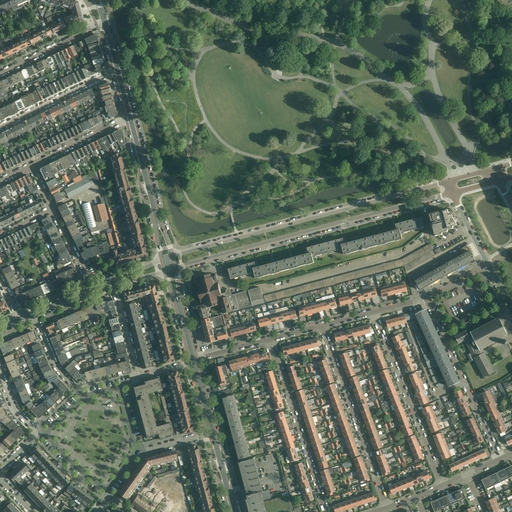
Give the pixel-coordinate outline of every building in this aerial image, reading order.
[(6,10),(11,8),(8,0),(5,0),(5,1),(3,2),(6,10)] [(63,0),(62,7),(71,10),(72,13),(80,11),(78,3),(77,3),(75,2),(74,2),(71,1),(69,1),(68,0),(63,0)] [(511,0),(496,0),(511,9),(511,7),(511,0)] [(80,11),(72,13),(73,15),(63,19),(67,27),(69,26),(70,26),(72,25),(74,24),(79,21),(79,22),(80,21),(82,20),(83,20),(82,20),(80,11)] [(53,34),(57,32),(53,22),(52,20),(51,17),(50,17),(46,19),(47,22),(49,21),(49,22),(50,22),(52,26),(50,27),(53,34)] [(57,32),(62,30),(58,23),(56,24),(55,21),(53,22),(57,32)] [(44,38),(48,36),(41,22),(38,24),(39,26),(40,26),(43,30),(40,31),(44,38)] [(41,22),(48,36),(52,34),(49,27),(47,29),(45,26),(44,23),(43,23),(42,22),(41,22)] [(40,40),(44,38),(40,31),(38,33),(34,26),(33,27),(35,31),(40,40)] [(31,44),(35,42),(32,36),(30,37),(28,34),(27,35),(31,44)] [(85,40),(87,45),(98,42),(96,36),(94,35),(85,40)] [(23,48),(27,46),(24,40),(22,41),(20,38),(18,39),(23,48)] [(15,53),(19,51),(16,44),(13,45),(11,40),(9,41),(10,43),(15,53)] [(98,42),(87,45),(84,46),(80,47),(80,49),(82,52),(85,51),(85,52),(89,50),(99,47),(98,42)] [(78,43),(72,46),(67,49),(71,58),(72,59),(78,56),(74,49),(75,49),(75,50),(77,51),(80,49),(80,47),(78,43)] [(7,57),(11,55),(8,48),(5,49),(4,46),(2,47),(7,57)] [(101,53),(99,47),(89,50),(85,52),(87,57),(86,57),(86,58),(90,56),(101,53)] [(67,49),(63,51),(69,63),(71,62),(69,59),(71,58),(67,49)] [(63,51),(59,53),(63,62),(65,61),(66,63),(68,68),(71,67),(69,63),(63,51)] [(59,53),(55,55),(63,71),(65,69),(61,63),(63,62),(59,53)] [(101,53),(90,56),(92,62),(102,58),(101,53)] [(55,55),(51,57),(55,65),(55,66),(57,65),(60,71),(61,72),(62,71),(63,71),(55,55)] [(50,67),(55,65),(51,57),(46,59),(50,67)] [(104,64),(102,58),(92,62),(89,62),(91,68),(97,66),(104,64)] [(50,68),(50,67),(46,59),(41,61),(45,70),(48,68),(48,69),(50,68)] [(40,72),(45,70),(41,61),(35,64),(40,72)] [(86,78),(88,77),(89,77),(84,68),(81,61),(78,63),(82,70),(86,78)] [(35,75),(40,72),(35,64),(31,66),(35,75)] [(92,75),(103,70),(103,69),(104,68),(105,68),(104,64),(97,66),(91,68),(89,69),(92,75)] [(29,77),(35,75),(31,66),(25,69),(29,77)] [(82,80),(86,78),(82,70),(80,71),(78,67),(76,68),(82,80)] [(78,82),(82,80),(76,68),(74,69),(76,72),(74,73),(78,82)] [(25,69),(22,71),(20,72),(24,80),(29,77),(25,69)] [(74,84),(78,82),(74,73),(72,74),(70,69),(67,70),(68,72),(74,84)] [(19,82),(24,80),(20,72),(15,74),(19,82)] [(71,86),(74,84),(68,72),(66,73),(68,76),(66,77),(71,86)] [(15,74),(10,77),(14,85),(19,82),(15,74)] [(59,92),(63,90),(58,81),(57,82),(55,79),(53,75),(54,75),(53,75),(51,76),(59,92)] [(63,75),(61,76),(67,88),(71,86),(66,77),(64,78),(63,75)] [(55,94),(59,92),(51,76),(49,77),(53,84),(51,85),(55,94)] [(61,76),(58,77),(60,80),(58,81),(63,90),(65,89),(67,88),(61,76)] [(9,87),(14,85),(10,77),(5,79),(9,87)] [(4,90),(9,87),(5,79),(0,82),(4,90)] [(110,87),(108,82),(107,82),(107,81),(96,87),(90,90),(92,92),(103,89),(110,87)] [(47,82),(45,83),(51,96),(52,95),(55,94),(51,85),(49,86),(47,82)] [(43,89),(41,90),(40,87),(38,83),(36,84),(40,92),(44,99),(47,97),(43,89)] [(47,97),(50,96),(51,96),(45,83),(43,85),(45,88),(43,89),(47,97)] [(40,101),(44,99),(40,92),(36,84),(34,85),(35,88),(37,91),(35,92),(40,101)] [(111,93),(110,87),(103,89),(92,92),(94,98),(100,96),(111,93)] [(95,98),(94,98),(92,92),(90,90),(86,92),(92,103),(94,102),(93,99),(95,98)] [(34,104),(40,101),(35,92),(31,94),(30,92),(29,93),(34,104)] [(86,92),(83,93),(87,102),(89,101),(90,104),(92,103),(86,92)] [(30,106),(34,104),(29,93),(28,93),(29,95),(25,97),(30,106)] [(83,93),(79,95),(85,107),(87,106),(85,103),(87,102),(83,93)] [(113,99),(111,93),(100,96),(94,98),(95,98),(96,102),(97,103),(107,100),(113,99)] [(79,95),(75,97),(79,106),(81,105),(83,108),(85,107),(79,95)] [(24,109),(30,106),(25,97),(21,99),(20,97),(19,98),(24,109)] [(75,97),(71,99),(77,111),(79,110),(77,107),(79,106),(75,97)] [(9,116),(11,115),(14,114),(8,102),(6,98),(5,99),(8,106),(5,107),(9,116)] [(19,111),(21,110),(24,109),(19,98),(18,98),(19,100),(15,102),(19,111)] [(71,99),(67,101),(72,110),(73,109),(75,112),(77,111),(71,99)] [(96,109),(100,108),(107,107),(114,105),(113,99),(107,100),(97,103),(98,105),(95,107),(96,109)] [(14,114),(19,111),(15,102),(13,100),(8,102),(14,114)] [(67,101),(63,103),(69,115),(71,114),(70,111),(72,110),(67,101)] [(63,103),(60,105),(64,113),(66,112),(67,116),(69,115),(63,103)] [(60,105),(56,107),(64,124),(65,124),(63,118),(64,118),(62,114),(64,113),(60,105)] [(100,108),(96,109),(99,115),(116,110),(114,105),(107,107),(100,108)] [(0,111),(4,119),(7,117),(9,116),(5,107),(0,109),(0,108),(0,111)] [(56,107),(52,109),(56,117),(58,116),(59,120),(61,124),(63,123),(64,124),(56,107)] [(52,109),(48,111),(54,123),(56,122),(54,118),(56,117),(52,109)] [(96,109),(88,112),(90,115),(95,126),(116,116),(117,114),(116,110),(99,115),(96,109)] [(48,111),(44,112),(48,121),(50,120),(52,124),(54,123),(48,111)] [(41,114),(40,114),(44,123),(47,122),(48,121),(44,112),(44,113),(43,113),(41,114)] [(36,116),(40,125),(42,124),(44,127),(45,127),(46,126),(44,123),(40,114),(39,115),(36,116)] [(36,116),(32,118),(40,134),(42,133),(40,129),(38,126),(40,125),(36,116)] [(40,134),(32,118),(28,120),(33,129),(34,128),(38,135),(40,134)] [(88,130),(91,128),(88,121),(86,121),(84,118),(82,119),(88,130)] [(80,134),(84,132),(80,124),(78,125),(77,122),(76,122),(75,119),(73,120),(80,134)] [(28,120),(24,122),(30,134),(33,133),(31,130),(33,129),(28,120)] [(76,136),(80,134),(73,120),(71,121),(74,127),(72,128),(76,136)] [(24,122),(21,124),(25,133),(26,132),(28,135),(30,134),(24,122)] [(21,124),(17,126),(22,138),(24,141),(26,140),(23,133),(25,133),(21,124)] [(17,126),(13,128),(17,136),(19,136),(20,139),(22,138),(17,126)] [(72,138),(75,136),(76,136),(72,128),(71,129),(69,126),(67,127),(72,138)] [(13,128),(9,130),(15,143),(17,142),(15,137),(17,136),(13,128)] [(61,143),(62,143),(65,141),(59,130),(59,131),(58,128),(56,129),(57,131),(59,135),(57,136),(61,143)] [(65,141),(66,141),(69,139),(65,132),(63,133),(61,129),(59,130),(65,141)] [(9,130),(5,132),(9,140),(11,140),(12,143),(13,142),(15,146),(16,146),(15,143),(9,130)] [(120,130),(115,132),(113,133),(117,141),(119,146),(121,146),(120,147),(121,149),(123,149),(122,145),(125,145),(121,130),(120,130)] [(57,145),(61,143),(57,136),(55,136),(54,133),(52,131),(51,132),(57,145)] [(5,132),(1,134),(7,146),(7,147),(10,146),(7,141),(9,140),(5,132)] [(53,147),(57,145),(51,132),(50,132),(49,133),(50,135),(51,139),(50,139),(53,147)] [(113,133),(110,135),(113,143),(116,148),(118,147),(115,142),(117,141),(113,133)] [(49,149),(53,147),(50,139),(48,140),(46,137),(45,134),(43,135),(49,149)] [(45,151),(49,149),(43,135),(40,136),(42,139),(44,142),(42,143),(45,151)] [(110,135),(106,137),(114,153),(116,151),(115,151),(112,144),(113,143),(110,135)] [(36,136),(34,137),(40,149),(42,152),(45,151),(42,143),(40,144),(38,140),(36,136)] [(38,154),(42,152),(40,149),(34,137),(30,139),(31,141),(33,140),(36,146),(34,147),(38,154)] [(106,137),(98,141),(104,154),(106,158),(114,154),(114,153),(106,137)] [(34,156),(38,154),(34,147),(32,147),(31,144),(28,140),(27,141),(34,156)] [(30,158),(34,156),(27,141),(24,142),(28,149),(26,150),(30,158)] [(98,141),(94,143),(98,150),(99,149),(101,153),(102,155),(104,154),(98,141)] [(94,143),(90,145),(95,156),(96,158),(99,157),(97,155),(99,154),(98,150),(94,143)] [(90,145),(86,146),(90,154),(91,153),(93,157),(95,156),(90,145)] [(86,146),(82,148),(86,157),(88,159),(90,164),(92,163),(90,158),(88,155),(90,154),(86,146)] [(26,160),(30,158),(26,150),(25,151),(22,147),(20,148),(26,160)] [(23,162),(26,160),(20,148),(18,149),(19,150),(21,153),(19,154),(23,162)] [(82,148),(78,150),(86,167),(85,164),(87,163),(84,157),(86,157),(82,148)] [(15,166),(19,164),(13,152),(11,149),(10,150),(11,154),(13,157),(11,158),(15,166)] [(78,150),(74,152),(78,160),(80,160),(84,168),(86,167),(78,150)] [(11,168),(15,166),(11,158),(9,159),(6,151),(3,152),(7,160),(11,168)] [(19,164),(23,162),(19,154),(17,155),(15,151),(13,152),(19,164)] [(115,177),(124,174),(125,174),(124,173),(125,172),(124,171),(123,170),(120,158),(121,157),(120,155),(119,154),(117,155),(116,151),(114,153),(114,154),(115,155),(111,156),(110,158),(115,177)] [(7,169),(11,168),(7,160),(3,152),(3,153),(3,154),(2,155),(5,161),(3,162),(7,169)] [(70,154),(75,165),(76,166),(80,164),(78,160),(74,152),(70,154)] [(68,155),(63,158),(69,169),(70,168),(71,172),(62,177),(65,183),(69,181),(72,179),(74,182),(73,182),(75,185),(82,181),(80,175),(78,177),(73,167),(74,166),(68,155)] [(63,158),(59,160),(64,171),(69,169),(63,158)] [(59,160),(54,162),(58,172),(62,170),(63,172),(64,171),(59,160)] [(54,162),(49,165),(54,176),(55,175),(55,174),(58,172),(54,162)] [(49,165),(44,167),(51,181),(53,180),(51,176),(53,175),(53,176),(54,176),(49,165)] [(39,171),(40,171),(45,181),(46,184),(51,181),(44,167),(40,169),(39,171)] [(94,173),(91,177),(90,177),(89,177),(94,186),(99,184),(96,172),(94,173)] [(115,177),(120,196),(130,193),(130,192),(130,190),(129,190),(128,187),(124,174),(115,177)] [(27,175),(24,177),(32,192),(34,191),(30,183),(32,182),(29,177),(29,176),(27,175)] [(24,177),(21,178),(24,186),(26,185),(29,191),(27,192),(28,194),(32,192),(24,177)] [(64,190),(66,193),(69,199),(94,186),(89,177),(87,178),(83,180),(82,181),(75,185),(68,188),(64,190)] [(46,184),(48,187),(60,181),(59,179),(56,181),(55,179),(53,180),(51,181),(46,184)] [(17,180),(13,182),(17,190),(18,189),(20,192),(22,191),(17,180)] [(48,187),(50,191),(59,187),(58,185),(61,184),(61,183),(63,182),(63,180),(60,181),(48,187)] [(9,184),(5,186),(9,194),(11,193),(13,197),(15,196),(9,184)] [(11,199),(9,194),(5,186),(1,188),(7,200),(8,199),(9,200),(11,199)] [(52,196),(60,192),(59,190),(62,188),(61,186),(59,187),(50,191),(52,196)] [(32,192),(34,196),(36,195),(38,199),(36,200),(40,208),(43,207),(43,205),(40,198),(36,190),(34,191),(32,192)] [(120,196),(118,196),(120,200),(121,200),(122,202),(131,200),(130,193),(120,196)] [(32,212),(36,210),(29,197),(28,194),(24,196),(26,198),(27,198),(30,203),(28,204),(32,212)] [(54,199),(56,203),(63,200),(62,198),(66,196),(65,194),(54,199)] [(36,210),(40,208),(36,200),(34,201),(31,196),(29,197),(36,210)] [(131,200),(122,202),(125,217),(127,222),(136,219),(136,216),(133,206),(132,203),(133,202),(132,201),(131,200)] [(20,218),(24,216),(20,208),(18,209),(15,201),(13,202),(20,218)] [(28,214),(32,212),(28,204),(26,205),(24,201),(22,202),(28,214)] [(16,220),(20,218),(13,202),(11,203),(14,211),(12,212),(16,220)] [(24,216),(28,214),(22,202),(20,203),(22,207),(20,208),(24,216)] [(88,229),(96,227),(89,203),(82,205),(88,229)] [(58,208),(60,213),(68,210),(65,204),(58,208)] [(108,220),(107,216),(104,204),(93,207),(96,216),(98,223),(108,220)] [(7,209),(12,222),(16,220),(12,212),(11,212),(7,205),(5,206),(7,209)] [(70,214),(68,210),(60,213),(63,218),(70,214)] [(459,224),(451,210),(430,215),(435,236),(439,235),(439,234),(442,234),(441,233),(444,232),(444,231),(447,231),(447,230),(450,229),(449,229),(452,228),(459,224)] [(0,215),(5,225),(9,224),(5,215),(3,216),(1,212),(0,211),(0,215)] [(72,219),(70,214),(63,218),(65,223),(72,219)] [(41,220),(44,226),(51,222),(49,218),(48,217),(41,220)] [(407,232),(424,228),(421,218),(405,222),(407,232)] [(75,224),(72,219),(65,223),(67,227),(75,224)] [(132,241),(141,239),(142,239),(142,238),(142,237),(142,236),(141,235),(138,223),(138,222),(138,220),(137,220),(136,219),(127,222),(132,241)] [(44,226),(46,231),(54,227),(51,222),(44,226)] [(401,234),(407,232),(405,222),(395,225),(396,229),(398,229),(398,230),(400,229),(401,234)] [(77,229),(75,224),(67,227),(70,232),(77,229)] [(29,227),(25,229),(30,239),(33,236),(32,234),(31,232),(29,227)] [(46,231),(49,235),(56,232),(54,227),(46,231)] [(25,229),(21,231),(24,237),(27,243),(30,239),(25,229)] [(80,233),(77,229),(70,232),(72,237),(80,233)] [(389,232),(392,242),(402,239),(401,234),(400,229),(398,230),(389,232)] [(373,247),(392,242),(389,232),(371,237),(373,247)] [(17,233),(13,235),(18,244),(22,242),(21,241),(23,241),(25,245),(27,243),(24,237),(20,239),(17,233)] [(49,236),(51,241),(59,237),(57,233),(49,236)] [(82,238),(80,233),(72,237),(74,242),(82,238)] [(13,235),(9,236),(16,249),(18,248),(16,244),(18,244),(13,235)] [(9,236),(6,238),(10,247),(12,246),(14,250),(14,251),(13,251),(14,255),(17,253),(16,249),(9,236)] [(82,244),(83,244),(89,241),(86,236),(82,238),(74,242),(77,246),(82,244)] [(51,241),(54,246),(61,242),(59,237),(51,241)] [(371,237),(352,242),(355,252),(363,250),(363,251),(365,250),(373,247),(371,237)] [(6,238),(2,240),(8,253),(10,252),(8,248),(10,247),(6,238)] [(138,249),(144,248),(143,245),(141,239),(132,241),(134,248),(138,247),(138,249)] [(336,251),(342,250),(341,245),(343,245),(342,243),(344,243),(343,239),(333,241),(336,251)] [(2,240),(0,241),(0,245),(3,251),(4,250),(7,256),(5,257),(7,260),(11,258),(10,256),(8,253),(2,240)] [(88,258),(94,256),(90,243),(90,244),(89,241),(85,243),(88,248),(88,249),(86,249),(88,258)] [(319,256),(336,251),(333,241),(317,246),(319,256)] [(54,246),(56,251),(64,247),(61,242),(54,246)] [(104,254),(110,252),(107,242),(104,242),(102,243),(104,254)] [(352,242),(343,245),(341,245),(342,250),(344,255),(355,252),(352,242)] [(94,256),(100,255),(97,246),(94,247),(93,243),(90,243),(94,256)] [(312,258),(319,256),(317,246),(307,248),(308,253),(309,252),(310,254),(311,253),(312,258)] [(461,268),(474,260),(474,258),(473,257),(472,256),(473,256),(472,256),(470,253),(471,253),(470,252),(469,251),(469,250),(467,247),(468,247),(467,247),(467,246),(453,253),(461,268)] [(56,251),(59,256),(66,252),(64,247),(56,251)] [(112,251),(113,257),(113,258),(113,260),(114,260),(115,263),(115,264),(115,265),(116,266),(117,266),(117,265),(121,264),(119,255),(117,255),(116,250),(115,251),(114,247),(111,248),(112,251)] [(85,248),(82,249),(82,248),(78,250),(83,259),(84,259),(88,258),(86,249),(85,248)] [(144,248),(138,249),(139,252),(136,253),(138,260),(145,258),(146,258),(147,257),(146,256),(146,255),(145,251),(144,248)] [(138,260),(136,253),(135,250),(131,251),(131,250),(123,252),(123,254),(119,255),(121,264),(122,264),(123,265),(125,264),(125,263),(126,263),(133,261),(134,261),(135,261),(137,261),(137,260),(138,260)] [(68,256),(66,252),(59,256),(60,258),(58,260),(57,259),(53,261),(54,263),(57,262),(68,256)] [(311,253),(310,254),(301,256),(303,266),(314,263),(312,258),(311,253)] [(453,253),(439,261),(447,275),(461,268),(453,253)] [(71,261),(68,256),(57,262),(58,265),(62,263),(63,265),(71,261)] [(285,271),(303,266),(301,256),(282,261),(285,271)] [(10,266),(11,265),(9,261),(8,262),(7,260),(4,262),(5,263),(0,266),(2,270),(10,266)] [(266,276),(285,271),(282,261),(264,266),(266,276)] [(434,283),(447,275),(439,261),(426,269),(434,283)] [(247,275),(254,273),(253,269),(255,268),(254,267),(256,267),(255,262),(245,265),(247,275)] [(55,276),(56,279),(60,288),(67,285),(73,282),(73,283),(73,282),(78,280),(79,280),(79,279),(76,273),(76,272),(74,268),(71,269),(71,268),(73,267),(72,264),(53,272),(55,275),(55,276)] [(228,269),(231,279),(247,275),(245,265),(228,269)] [(2,270),(5,275),(12,271),(10,266),(2,270)] [(264,266),(255,268),(253,269),(254,273),(256,279),(266,276),(264,266)] [(434,283),(426,269),(412,276),(419,287),(418,287),(419,289),(420,290),(434,283)] [(14,276),(12,271),(5,275),(7,279),(14,276)] [(222,298),(221,294),(218,282),(216,274),(215,275),(215,274),(213,274),(213,275),(212,275),(211,274),(199,277),(199,279),(198,279),(198,278),(196,279),(196,280),(195,280),(201,304),(205,303),(208,314),(210,307),(222,304),(224,314),(231,312),(227,297),(222,298)] [(17,281),(14,276),(7,279),(9,284),(17,281)] [(56,279),(51,282),(54,290),(60,288),(56,279)] [(17,281),(9,284),(12,289),(19,286),(20,285),(19,283),(18,283),(17,281)] [(45,281),(39,283),(40,286),(44,294),(49,292),(46,284),(45,281)] [(51,282),(46,284),(49,292),(54,290),(51,282)] [(399,286),(401,293),(407,291),(405,282),(398,283),(399,286)] [(395,294),(393,288),(393,285),(387,287),(389,296),(395,294)] [(40,286),(36,288),(39,296),(44,294),(40,286)] [(146,288),(144,289),(145,295),(143,296),(144,298),(142,299),(144,306),(149,305),(158,302),(157,298),(157,296),(157,295),(156,294),(156,292),(155,292),(154,288),(155,288),(154,286),(153,286),(152,286),(152,287),(151,287),(146,288)] [(369,289),(371,298),(377,296),(375,287),(369,289)] [(389,296),(387,287),(380,289),(383,297),(389,296)] [(36,288),(30,290),(34,299),(39,296),(36,288)] [(231,295),(230,292),(221,294),(222,298),(227,297),(231,312),(264,303),(260,288),(231,295)] [(145,295),(144,289),(142,290),(141,289),(139,290),(138,290),(133,292),(135,298),(139,297),(139,299),(143,298),(142,296),(143,296),(145,295)] [(365,299),(371,298),(369,289),(363,290),(365,299)] [(30,290),(25,293),(28,301),(34,299),(30,290)] [(359,301),(365,299),(363,290),(357,292),(359,301)] [(19,295),(17,291),(15,292),(16,293),(14,293),(19,304),(23,303),(19,295)] [(353,302),(359,301),(357,292),(351,294),(353,302)] [(25,293),(19,295),(23,303),(28,301),(25,293)] [(5,304),(3,298),(1,294),(0,294),(0,298),(0,299),(2,301),(0,301),(0,305),(3,312),(5,311),(8,309),(6,305),(7,304),(6,303),(5,304)] [(347,304),(353,302),(351,294),(345,295),(347,304)] [(347,304),(345,295),(339,297),(339,299),(341,306),(347,304)] [(109,310),(112,316),(113,318),(117,317),(116,314),(113,302),(111,298),(106,301),(109,310)] [(329,300),(331,308),(337,307),(335,298),(329,300)] [(329,300),(322,301),(325,310),(331,308),(329,300)] [(106,301),(100,303),(104,313),(107,312),(106,311),(109,310),(106,301)] [(319,312),(325,310),(322,301),(316,303),(317,305),(319,312)] [(149,305),(154,324),(163,322),(159,306),(160,305),(159,303),(158,303),(158,302),(149,305)] [(99,316),(104,313),(100,303),(95,305),(99,316)] [(128,312),(136,310),(136,311),(139,310),(138,308),(135,308),(134,303),(126,305),(128,312)] [(202,320),(209,318),(211,317),(210,314),(209,314),(208,314),(205,303),(201,304),(196,305),(198,311),(199,310),(202,320)] [(307,315),(313,313),(311,307),(310,304),(304,306),(307,315)] [(95,305),(89,308),(94,318),(99,316),(95,305)] [(307,315),(304,306),(298,308),(299,310),(301,316),(307,315)] [(89,308),(84,310),(88,319),(90,318),(90,319),(94,318),(89,308)] [(288,310),(291,319),(297,317),(295,308),(288,310)] [(404,316),(404,317),(405,317),(406,320),(418,317),(423,329),(432,325),(426,311),(424,312),(423,309),(422,309),(422,310),(415,313),(404,316)] [(83,321),(88,319),(84,310),(79,312),(83,321)] [(129,318),(137,316),(136,311),(136,310),(128,312),(129,318)] [(288,310),(282,312),(285,321),(291,319),(288,310)] [(77,324),(83,321),(79,312),(73,314),(77,324)] [(282,312),(276,313),(279,322),(285,321),(282,312)] [(276,313),(270,315),(272,324),(279,322),(276,313)] [(72,326),(77,324),(73,314),(68,316),(72,326)] [(229,338),(223,315),(222,315),(218,316),(202,321),(208,343),(229,338)] [(266,325),(272,324),(270,315),(264,316),(266,325)] [(67,328),(72,326),(68,316),(63,319),(67,328)] [(130,325),(139,322),(139,324),(142,323),(141,320),(139,321),(137,316),(129,318),(130,321),(130,325)] [(260,327),(266,325),(264,316),(258,318),(259,321),(260,327)] [(117,318),(113,319),(109,320),(110,326),(118,324),(117,318)] [(61,330),(67,328),(63,319),(58,321),(61,330)] [(496,320),(494,321),(468,334),(466,331),(455,337),(458,344),(465,341),(472,355),(470,355),(470,354),(468,355),(471,362),(473,361),(472,359),(474,359),(484,378),(494,373),(482,349),(506,337),(505,335),(507,334),(500,320),(497,321),(496,320)] [(52,323),(55,329),(56,332),(61,330),(58,321),(52,323)] [(254,321),(248,323),(249,326),(250,332),(257,331),(254,321)] [(132,331),(141,329),(139,324),(139,322),(130,325),(131,328),(132,328),(132,331)] [(154,324),(159,344),(169,342),(169,341),(169,340),(169,339),(168,338),(164,326),(165,325),(165,323),(164,322),(163,322),(154,324)] [(45,326),(48,335),(51,334),(50,331),(55,329),(52,323),(45,326)] [(111,329),(104,331),(105,334),(112,332),(112,331),(120,329),(118,324),(110,326),(111,329)] [(238,335),(244,334),(243,327),(242,325),(236,326),(238,335)] [(363,327),(365,335),(371,333),(370,330),(372,329),(370,325),(363,327)] [(423,329),(430,344),(439,339),(432,325),(423,329)] [(232,337),(238,335),(236,326),(230,328),(230,331),(232,337)] [(134,337),(142,335),(143,336),(145,336),(145,333),(142,334),(141,329),(132,331),(134,337)] [(112,333),(113,338),(122,336),(120,330),(112,333)] [(33,331),(27,334),(31,342),(31,343),(32,346),(34,345),(33,342),(35,343),(39,342),(34,332),(33,331)] [(86,331),(64,340),(65,342),(86,333),(86,331)] [(342,341),(340,333),(333,335),(334,339),(336,339),(337,342),(342,341)] [(27,334),(22,336),(25,344),(31,342),(27,334)] [(49,336),(52,344),(59,341),(57,335),(55,336),(52,337),(51,335),(49,336)] [(136,343),(144,341),(143,336),(142,335),(134,337),(136,343)] [(20,346),(25,344),(22,336),(17,338),(20,346)] [(395,345),(401,342),(398,336),(392,338),(395,345)] [(17,338),(11,340),(15,349),(20,346),(17,338)] [(86,338),(65,346),(66,348),(84,341),(86,344),(88,343),(86,338)] [(311,340),(313,348),(319,347),(320,350),(322,349),(321,343),(320,343),(319,338),(311,340)] [(430,344),(433,352),(436,358),(445,354),(439,339),(430,344)] [(11,340),(6,343),(10,352),(9,351),(15,349),(11,340)] [(52,345),(55,351),(63,347),(60,341),(52,345)] [(137,350),(146,347),(146,349),(149,348),(148,345),(145,346),(144,341),(136,343),(137,346),(136,346),(137,350)] [(395,345),(397,350),(403,348),(405,347),(403,341),(401,342),(395,345)] [(159,344),(164,363),(164,364),(172,362),(173,362),(174,362),(174,361),(174,360),(173,359),(169,342),(159,344)] [(6,343),(2,344),(0,345),(0,347),(4,356),(7,355),(7,353),(10,352),(6,343)] [(40,345),(39,343),(34,345),(32,346),(31,347),(33,352),(41,349),(40,345)] [(373,354),(381,351),(378,344),(374,346),(374,347),(371,349),(373,354)] [(290,354),(288,346),(281,348),(282,353),(284,352),(285,356),(290,354)] [(65,353),(63,347),(55,351),(58,357),(65,353)] [(139,356),(147,354),(146,349),(146,347),(137,350),(138,353),(139,356)] [(407,353),(405,347),(403,348),(397,350),(399,350),(401,355),(407,353)] [(42,349),(34,353),(30,354),(31,357),(35,355),(36,358),(44,355),(42,349)] [(373,354),(376,360),(383,357),(381,351),(373,354)] [(266,352),(260,354),(262,363),(268,361),(271,360),(270,355),(267,356),(266,352)] [(342,361),(350,358),(348,353),(344,354),(344,352),(339,354),(342,361)] [(439,364),(443,372),(452,368),(445,354),(436,358),(433,352),(427,354),(423,356),(429,369),(433,367),(432,367),(439,364)] [(65,353),(58,357),(60,362),(68,359),(65,353)] [(129,363),(126,353),(114,356),(115,360),(119,359),(124,358),(126,362),(126,364),(129,363)] [(401,355),(403,361),(409,359),(407,353),(401,355)] [(12,354),(11,355),(4,358),(6,363),(14,359),(12,354)] [(141,362),(149,360),(149,361),(152,361),(151,358),(149,359),(147,354),(139,356),(141,362)] [(256,364),(262,363),(260,354),(254,356),(256,364)] [(36,358),(38,363),(46,360),(44,355),(36,358)] [(254,356),(248,357),(250,366),(256,364),(254,356)] [(248,357),(242,359),(244,368),(250,366),(248,357)] [(376,360),(378,365),(385,362),(383,357),(376,360)] [(321,368),(328,365),(326,358),(321,360),(322,361),(319,362),(321,368)] [(352,364),(350,358),(342,361),(344,367),(352,364)] [(17,359),(7,364),(9,368),(16,365),(18,365),(19,364),(17,359)] [(68,359),(60,362),(61,364),(60,364),(64,368),(69,363),(68,359)] [(238,369),(244,368),(242,359),(236,360),(238,369)] [(412,365),(409,359),(403,361),(406,367),(412,365)] [(46,360),(38,363),(40,368),(48,365),(46,360)] [(149,360),(141,362),(142,369),(147,367),(147,368),(151,367),(149,361),(149,360)] [(236,360),(229,362),(231,368),(232,371),(238,369),(236,360)] [(126,362),(120,363),(122,371),(128,370),(128,369),(128,366),(127,367),(126,364),(126,362)] [(385,362),(378,365),(380,370),(388,368),(385,362)] [(65,369),(68,373),(75,367),(71,363),(65,369)] [(344,367),(346,372),(354,369),(352,364),(344,367)] [(18,370),(16,365),(9,368),(11,373),(18,370)] [(50,371),(48,365),(40,369),(42,374),(43,374),(50,371)] [(99,365),(94,367),(95,370),(97,378),(102,376),(100,369),(99,365)] [(231,384),(231,383),(229,384),(228,379),(225,380),(224,376),(228,375),(226,365),(216,368),(220,386),(231,384)] [(289,374),(297,371),(295,366),(292,367),(291,365),(286,366),(289,374)] [(321,368),(323,374),(330,371),(328,365),(321,368)] [(412,365),(406,367),(408,373),(414,370),(412,365)] [(68,373),(72,377),(77,372),(78,371),(75,367),(68,373)] [(443,372),(449,386),(459,382),(452,368),(443,372)] [(354,369),(346,372),(348,378),(356,375),(354,369)] [(11,373),(13,378),(20,375),(18,370),(11,373)] [(387,370),(380,373),(382,378),(390,375),(388,372),(389,371),(388,370),(387,370)] [(54,375),(52,373),(52,372),(51,372),(50,371),(43,374),(45,379),(46,378),(54,375)] [(177,372),(176,371),(175,372),(167,374),(172,394),(182,392),(177,374),(177,373),(177,372)] [(268,379),(274,377),(272,371),(266,373),(268,379)] [(289,374),(291,380),(299,377),(297,371),(289,374)] [(323,374),(325,379),(332,376),(330,371),(323,374)] [(72,377),(76,380),(77,380),(77,379),(79,379),(81,374),(79,374),(77,372),(72,377)] [(311,373),(314,384),(317,383),(315,377),(316,377),(316,378),(322,377),(320,372),(313,374),(313,372),(311,373)] [(412,382),(418,380),(420,379),(418,373),(409,376),(412,382)] [(22,380),(20,375),(13,378),(15,383),(22,380)] [(58,379),(57,377),(54,375),(46,378),(48,383),(49,383),(52,382),(57,380),(58,379)] [(390,375),(382,378),(384,384),(392,380),(392,379),(391,378),(390,375)] [(164,419),(165,424),(163,425),(163,426),(156,428),(156,429),(154,430),(154,428),(155,427),(147,398),(146,398),(144,392),(146,391),(146,392),(154,390),(154,392),(157,391),(158,396),(160,396),(160,397),(161,398),(164,397),(158,376),(143,381),(144,382),(138,384),(138,386),(133,388),(134,390),(135,396),(136,396),(137,400),(135,401),(144,435),(146,435),(146,438),(152,436),(152,437),(158,436),(159,440),(174,436),(169,415),(166,416),(166,418),(164,419)] [(332,376),(325,379),(327,385),(334,382),(332,376)] [(357,376),(349,379),(351,385),(359,382),(357,376)] [(268,379),(270,385),(276,383),(274,377),(268,379)] [(291,380),(292,385),(300,383),(299,377),(291,380)] [(15,383),(17,388),(24,385),(33,381),(32,379),(25,382),(25,379),(22,380),(15,383)] [(68,390),(58,379),(57,380),(52,382),(55,384),(58,388),(64,394),(68,391),(68,390)] [(392,380),(384,384),(386,389),(394,386),(393,383),(393,382),(393,381),(392,381),(392,380)] [(420,386),(418,380),(412,382),(414,388),(420,386)] [(359,382),(351,385),(353,390),(361,387),(359,382)] [(278,389),(276,383),(270,385),(267,386),(269,392),(278,389)] [(300,383),(292,385),(294,391),(302,388),(300,383)] [(328,392),(336,390),(334,384),(326,387),(328,392)] [(416,394),(423,391),(425,390),(423,385),(420,386),(414,388),(416,394)] [(394,386),(386,389),(388,394),(396,391),(396,390),(396,389),(395,389),(394,386)] [(492,386),(480,392),(481,394),(483,400),(492,396),(495,395),(496,394),(492,386)] [(361,387),(353,390),(355,395),(363,393),(361,387)] [(64,394),(58,388),(56,391),(55,390),(53,391),(60,398),(64,394)] [(280,395),(278,389),(269,392),(271,398),(280,395)] [(28,395),(26,390),(19,393),(21,398),(28,395)] [(298,398),(305,395),(304,390),(296,392),(298,398)] [(328,392),(330,398),(338,395),(336,390),(328,392)] [(55,403),(60,398),(53,391),(52,393),(51,392),(48,394),(48,395),(50,396),(55,403)] [(172,394),(177,414),(187,412),(187,411),(188,410),(187,408),(186,408),(183,395),(183,394),(183,393),(182,392),(182,391),(182,392),(172,394)] [(396,391),(388,394),(390,400),(398,397),(397,394),(397,393),(397,392),(396,391)] [(416,394),(419,400),(425,397),(423,391),(416,394)] [(463,396),(461,391),(454,394),(457,399),(463,396)] [(363,393),(355,395),(357,401),(365,398),(363,393)] [(282,401),(280,395),(271,398),(273,404),(282,401)] [(298,398),(299,403),(307,401),(305,395),(298,398)] [(330,398),(332,403),(340,401),(338,395),(330,398)] [(492,396),(483,400),(486,406),(494,402),(497,401),(495,395),(492,396)] [(46,400),(45,398),(44,400),(50,407),(55,403),(50,396),(46,400)] [(228,414),(238,411),(234,396),(224,398),(228,414)] [(425,397),(419,400),(421,406),(430,402),(427,396),(425,397)] [(466,402),(463,396),(457,399),(455,400),(457,406),(466,402)] [(398,397),(390,400),(393,405),(400,402),(401,401),(400,400),(399,399),(398,397)] [(365,398),(357,401),(359,407),(367,404),(365,398)] [(39,403),(40,404),(46,411),(50,407),(44,400),(43,401),(42,400),(39,403)] [(299,403),(301,409),(309,406),(312,405),(310,400),(307,401),(299,403)] [(34,406),(31,403),(30,401),(25,405),(32,412),(36,408),(34,406)] [(282,401),(273,404),(275,410),(284,407),(282,401)] [(340,401),(332,403),(334,409),(342,406),(340,401)] [(400,402),(393,405),(395,411),(403,408),(401,405),(402,404),(401,402),(400,402)] [(457,406),(460,412),(468,408),(466,402),(457,406)] [(497,408),(494,402),(486,406),(489,411),(497,408)] [(40,404),(38,406),(36,404),(34,406),(36,408),(40,412),(43,415),(46,411),(40,404)] [(367,404),(359,407),(361,412),(369,409),(367,404)] [(301,409),(303,415),(311,412),(309,406),(301,409)] [(342,406),(334,409),(336,414),(344,411),(342,406)] [(425,415),(434,412),(431,406),(423,409),(425,415)] [(35,416),(37,418),(39,418),(43,415),(40,412),(36,408),(32,412),(35,416)] [(403,408),(395,411),(397,416),(405,413),(404,412),(405,412),(404,410),(403,410),(403,408)] [(460,412),(463,418),(471,414),(468,408),(460,412)] [(489,411),(491,417),(500,413),(497,408),(489,411)] [(369,409),(361,412),(363,416),(363,418),(367,416),(371,415),(369,409)] [(242,426),(239,416),(238,411),(228,414),(232,429),(242,426)] [(346,417),(346,416),(344,411),(336,414),(338,420),(346,417)] [(183,434),(184,433),(192,431),(193,430),(192,428),(191,427),(187,412),(177,414),(183,434)] [(276,421),(285,418),(283,412),(277,414),(274,415),(276,421)] [(303,415),(305,420),(313,417),(311,412),(303,415)] [(425,415),(427,421),(436,418),(434,412),(425,415)] [(405,413),(397,416),(399,421),(407,418),(406,415),(405,413)] [(491,417),(494,423),(502,419),(500,413),(491,417)] [(367,416),(363,418),(365,423),(373,420),(372,416),(371,415),(367,416)] [(7,417),(0,421),(2,424),(3,423),(5,426),(11,420),(9,418),(8,418),(7,417)] [(313,417),(305,420),(307,426),(314,423),(313,417)] [(348,422),(346,417),(338,420),(340,425),(348,422)] [(287,424),(285,418),(276,421),(278,427),(287,424)] [(407,418),(399,421),(401,426),(409,423),(409,421),(408,421),(407,418)] [(438,423),(436,418),(427,421),(430,427),(438,423)] [(470,427),(476,424),(473,418),(467,421),(465,422),(467,428),(470,427)] [(494,423),(496,429),(505,425),(502,419),(494,423)] [(373,420),(365,423),(367,428),(375,426),(373,420)] [(16,425),(12,421),(6,427),(10,431),(12,429),(16,425)] [(350,428),(348,422),(340,425),(342,431),(350,428)] [(316,428),(314,423),(307,426),(308,431),(316,428)] [(409,423),(401,426),(403,432),(411,429),(410,426),(410,425),(410,424),(409,423)] [(438,423),(430,427),(432,433),(438,430),(441,429),(438,423)] [(287,424),(278,427),(280,433),(289,430),(287,424)] [(478,430),(476,424),(470,427),(472,433),(478,430)] [(23,433),(16,425),(12,429),(14,431),(19,437),(23,433)] [(505,425),(496,429),(499,434),(507,430),(505,425)] [(246,441),(242,426),(232,429),(236,443),(246,441)] [(375,426),(367,428),(369,434),(377,431),(375,426)] [(318,434),(316,428),(308,431),(310,437),(318,434)] [(352,433),(350,428),(342,431),(344,436),(352,433)] [(411,429),(403,432),(406,437),(413,434),(413,433),(413,432),(412,432),(411,429)] [(291,436),(289,430),(280,433),(282,439),(291,436)] [(472,433),(475,438),(481,436),(478,430),(472,433)] [(10,435),(15,441),(19,437),(14,431),(10,435)] [(377,431),(369,434),(371,439),(379,437),(377,431)] [(352,433),(344,436),(346,441),(354,439),(352,433)] [(436,443),(444,439),(442,433),(434,436),(436,443)] [(320,439),(318,434),(310,437),(312,442),(320,439)] [(10,435),(6,438),(12,444),(15,441),(10,435)] [(293,442),(291,436),(282,439),(284,445),(293,442)] [(409,444),(417,441),(415,436),(407,439),(409,444)] [(481,436),(475,438),(472,439),(475,445),(477,444),(483,441),(481,436)] [(379,437),(371,439),(373,445),(381,442),(379,437)] [(8,448),(10,445),(12,444),(6,438),(2,442),(8,448)] [(322,445),(320,439),(312,442),(314,448),(322,445)] [(354,439),(346,441),(348,447),(356,444),(354,439)] [(436,443),(438,448),(447,445),(444,439),(436,443)] [(246,441),(236,443),(240,459),(250,457),(246,441)] [(419,447),(417,441),(409,444),(412,450),(419,447)] [(295,448),(293,442),(284,445),(286,451),(295,448)] [(381,442),(373,445),(375,450),(383,447),(381,442)] [(358,450),(356,444),(348,447),(350,453),(358,450)] [(323,451),(322,445),(314,448),(315,453),(323,451)] [(438,448),(441,454),(449,451),(447,445),(438,448)] [(187,448),(192,468),(201,466),(201,463),(201,462),(201,460),(200,459),(197,450),(198,449),(197,447),(196,446),(187,448)] [(422,452),(419,447),(412,450),(414,455),(422,452)] [(31,456),(28,459),(33,464),(35,461),(43,454),(38,449),(38,448),(37,449),(35,451),(34,451),(35,452),(31,456)] [(297,454),(295,448),(286,451),(288,457),(297,454)] [(377,458),(385,455),(382,449),(375,452),(377,458)] [(358,450),(350,453),(352,458),(360,455),(358,450)] [(478,452),(481,458),(487,456),(484,450),(478,452)] [(449,451),(441,454),(443,460),(451,456),(449,451)] [(422,452),(414,455),(416,461),(419,459),(420,461),(424,459),(422,452)] [(475,461),(481,458),(478,452),(473,455),(475,461)] [(158,464),(172,461),(170,453),(156,456),(158,464)] [(44,455),(44,456),(43,454),(35,461),(40,465),(47,459),(47,458),(44,455)] [(297,454),(288,457),(290,463),(293,462),(299,460),(297,454)] [(377,458),(379,463),(387,461),(385,455),(377,458)] [(469,464),(475,461),(473,455),(467,458),(469,464)] [(153,465),(158,464),(156,456),(146,459),(148,460),(147,460),(151,463),(153,463),(153,465)] [(327,462),(325,456),(317,459),(319,464),(327,462)] [(356,465),(363,462),(361,456),(354,459),(356,465)] [(467,458),(461,460),(464,466),(469,464),(467,458)] [(49,460),(47,459),(40,465),(44,470),(52,463),(51,463),(52,463),(49,460)] [(150,466),(153,465),(153,463),(151,463),(147,460),(148,460),(146,459),(145,459),(137,470),(144,475),(150,466)] [(293,511),(289,495),(272,500),(269,490),(263,492),(261,483),(254,459),(253,459),(238,463),(245,487),(247,496),(248,499),(246,500),(249,511),(293,511)] [(461,460),(455,463),(458,469),(464,466),(461,460)] [(387,461),(379,463),(381,469),(388,466),(387,461)] [(327,462),(319,464),(321,470),(329,467),(327,462)] [(365,468),(363,462),(356,465),(358,470),(365,468)] [(28,470),(22,463),(18,467),(24,473),(28,470)] [(52,463),(44,470),(49,475),(56,468),(53,465),(52,463)] [(458,469),(455,463),(450,465),(452,471),(458,469)] [(295,473),(304,470),(302,464),(296,466),(293,467),(295,473)] [(192,468),(197,488),(206,485),(206,483),(206,482),(206,480),(205,479),(201,466),(192,468)] [(388,466),(381,469),(383,476),(388,474),(387,473),(391,472),(388,466)] [(24,473),(18,467),(14,470),(20,477),(24,473)] [(56,468),(49,475),(53,479),(60,472),(58,469),(58,470),(56,468)] [(367,473),(365,468),(358,470),(360,476),(367,473)] [(322,477),(330,475),(328,469),(320,472),(322,477)] [(505,469),(501,470),(497,472),(501,482),(509,478),(505,469)] [(19,484),(24,480),(20,477),(14,470),(10,474),(12,476),(10,478),(13,481),(13,480),(14,481),(15,482),(16,481),(19,484)] [(135,487),(144,475),(137,470),(129,482),(135,487)] [(306,475),(304,470),(295,473),(297,479),(300,477),(306,475)] [(421,473),(425,481),(432,478),(430,474),(428,474),(427,471),(421,473)] [(60,472),(53,479),(58,484),(65,477),(63,475),(60,472)] [(497,472),(489,476),(494,486),(501,482),(497,472)] [(367,473),(360,476),(361,482),(365,480),(365,482),(370,480),(367,473)] [(421,473),(416,476),(419,483),(425,481),(421,473)] [(300,477),(301,483),(308,481),(306,475),(300,477)] [(322,477),(324,483),(332,480),(330,475),(322,477)] [(416,476),(411,478),(414,485),(419,483),(416,476)] [(481,480),(486,489),(494,486),(489,476),(481,480)] [(65,477),(58,484),(62,489),(69,482),(68,480),(67,480),(67,479),(66,478),(65,478),(65,477)] [(411,478),(405,480),(408,488),(414,485),(411,478)] [(324,483),(326,489),(334,486),(332,480),(324,483)] [(405,480),(400,482),(403,490),(408,488),(405,480)] [(303,489),(310,487),(308,481),(301,483),(303,489)] [(126,500),(135,487),(129,482),(119,495),(126,500)] [(400,482),(395,484),(398,492),(403,490),(400,482)] [(71,495),(76,487),(76,486),(74,485),(73,484),(71,483),(65,491),(71,495)] [(28,495),(34,488),(30,484),(24,491),(28,495)] [(390,490),(389,491),(390,495),(398,492),(395,484),(389,487),(390,490)] [(197,488),(203,508),(212,505),(208,492),(209,491),(208,489),(207,488),(206,485),(197,488)] [(334,486),(326,489),(328,496),(333,495),(332,493),(336,492),(334,486)] [(76,487),(71,495),(76,499),(82,490),(78,488),(76,487)] [(312,493),(310,487),(303,489),(300,490),(302,496),(312,493)] [(34,488),(28,495),(31,499),(38,492),(34,488)] [(462,489),(454,492),(458,502),(466,498),(462,489)] [(82,490),(76,499),(81,502),(87,494),(85,493),(82,490)] [(35,502),(42,496),(38,492),(31,499),(35,502)] [(454,492),(451,494),(446,496),(450,505),(458,502),(454,492)] [(312,493),(302,496),(304,502),(314,499),(312,493)] [(367,495),(369,502),(377,500),(375,495),(374,496),(372,493),(367,495)] [(87,494),(81,502),(86,506),(90,502),(91,502),(93,499),(92,498),(93,498),(87,494)] [(364,504),(369,502),(367,495),(361,497),(364,504)] [(39,506),(46,500),(42,496),(35,502),(39,506)] [(446,496),(438,499),(443,509),(450,505),(446,496)] [(136,497),(132,504),(136,507),(141,500),(136,497)] [(358,506),(364,504),(361,497),(356,498),(358,506)] [(495,497),(485,502),(488,508),(498,504),(495,497)] [(353,508),(358,506),(356,498),(350,500),(353,508)] [(438,499),(435,500),(430,502),(434,511),(443,509),(438,499)] [(41,509),(43,511),(49,504),(46,500),(39,506),(41,509)] [(141,500),(136,507),(140,510),(145,503),(141,500)] [(347,510),(353,508),(350,500),(345,502),(347,510)] [(342,511),(347,510),(345,502),(339,504),(342,511)] [(5,511),(8,511),(14,507),(10,503),(4,510),(5,511)] [(143,511),(146,511),(150,507),(145,503),(140,510),(143,511)]
